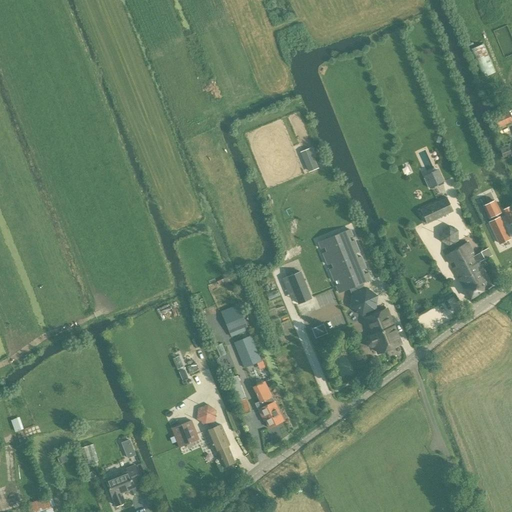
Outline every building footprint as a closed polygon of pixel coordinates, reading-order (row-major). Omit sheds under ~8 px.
[(481,78),(495,73),(483,43),(469,49),(481,78)] [(498,129),(511,121),(511,119),(508,110),(492,117),(498,129)] [(507,146),(500,149),(503,158),(511,155),(507,146)] [(309,148),(301,151),(310,172),(317,169),(309,148)] [(443,182),(438,171),(425,177),(430,188),(443,182)] [(446,198),(420,210),(427,224),(453,212),(446,198)] [(510,239),(499,218),(498,219),(496,214),(500,213),(494,201),(483,207),(491,222),(489,223),(500,244),(510,239)] [(509,224),(511,222),(511,212),(509,207),(503,211),(509,224)] [(449,225),(440,231),(440,241),(449,246),(458,241),(458,230),(449,225)] [(387,309),(374,314),(373,311),(375,310),(377,296),(366,288),(363,288),(361,283),(370,280),(367,273),(363,274),(361,270),(366,268),(361,257),(357,258),(355,254),(359,252),(354,240),(350,242),(348,238),(352,236),(350,230),(318,243),(321,249),(325,247),(326,252),(322,253),(327,265),(331,263),(333,268),(329,270),(334,281),(338,280),(340,284),(336,286),(339,293),(349,289),(351,288),(353,293),(352,293),(352,294),(350,307),(362,315),(368,313),(369,316),(362,319),(370,335),(367,336),(365,340),(368,347),(371,348),(375,347),(377,353),(400,344),(387,309)] [(474,255),(467,242),(444,256),(449,264),(454,261),(457,266),(452,268),(470,298),(491,286),(478,263),(492,256),(488,248),(474,255)] [(300,272),(282,279),(287,290),(290,288),(292,288),(293,292),(295,297),(298,304),(311,299),(300,272)] [(220,311),(231,337),(248,330),(238,304),(220,311)] [(323,324),(311,329),(315,339),(327,334),(323,324)] [(251,335),(234,343),(244,368),(261,361),(251,335)] [(251,412),(246,398),(235,369),(226,372),(242,415),(251,412)] [(282,422),(264,382),(253,387),(259,402),(254,404),(257,410),(260,418),(262,417),(267,429),(270,428),(274,427),(274,426),(282,422)] [(198,409),(197,419),(205,426),(214,421),(216,411),(210,406),(208,404),(198,409)] [(178,447),(199,439),(191,420),(171,428),(178,447)] [(205,431),(212,448),(214,452),(216,451),(223,467),(234,462),(227,446),(229,445),(220,425),(205,431)] [(68,462),(65,454),(56,457),(60,466),(68,462)] [(128,471),(106,480),(116,505),(124,502),(121,493),(135,487),(134,484),(141,481),(140,478),(135,465),(127,468),(128,471)] [(29,511),(46,511),(53,509),(48,496),(26,505),(29,511)]
